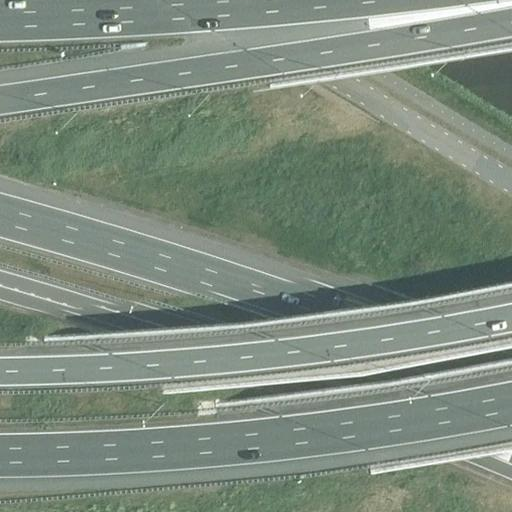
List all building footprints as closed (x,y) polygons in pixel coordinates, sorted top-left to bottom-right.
[(267,202),(285,232),(354,192),(336,162),(267,202)] [(263,199),(228,219),(235,231),(270,210),(263,199)] [(349,276),(437,302),(451,255),(363,229),(349,276)] [(22,240),(24,260),(46,258),(44,237),(22,240)] [(504,246),(483,252),(489,273),(510,267),(504,246)] [(427,334),(435,311),(426,308),(418,330),(427,334)] [(397,368),(400,358),(375,350),(372,360),(397,368)]
